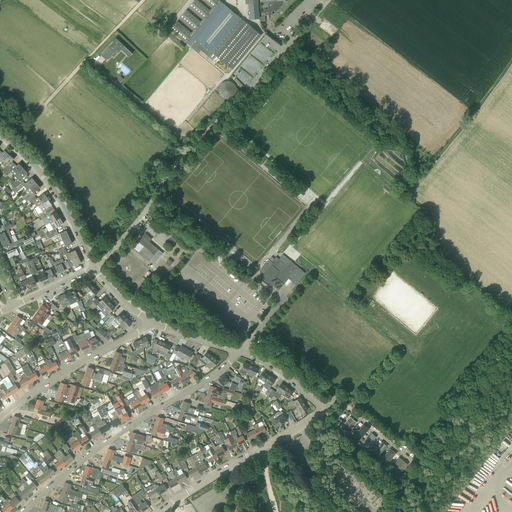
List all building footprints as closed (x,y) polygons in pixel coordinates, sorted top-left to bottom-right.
[(261,35),(228,7),(219,0),(203,0),(212,7),(209,11),(196,0),(194,0),(189,7),(203,18),(200,22),(186,10),(180,18),(194,30),(191,33),(177,21),(170,29),(198,53),(201,50),(216,62),(219,59),(232,69),(261,35)] [(247,0),(249,19),(259,18),(257,0),(247,0)] [(265,21),(265,16),(265,15),(268,15),(269,19),(274,24),(296,0),(287,0),(286,1),(284,0),(280,0),(274,1),(274,0),(260,0),(262,13),(260,13),(260,15),(261,15),(261,22),(265,21)] [(132,53),(116,38),(113,41),(114,42),(101,55),(103,57),(106,60),(114,53),(115,54),(118,52),(121,49),(129,57),(132,53)] [(226,99),(228,99),(229,99),(232,97),(234,96),(235,93),(236,91),(236,88),(235,85),(233,83),(230,82),(227,81),(224,82),(222,83),(220,85),(219,88),(219,91),(219,94),(221,96),(224,98),(226,99)] [(0,161),(2,163),(9,154),(5,150),(0,155),(0,161)] [(10,168),(8,166),(14,159),(9,154),(2,163),(6,167),(3,171),(5,173),(10,168)] [(5,173),(7,175),(11,172),(15,176),(23,168),(19,163),(12,170),(10,168),(5,173)] [(18,182),(15,184),(13,185),(15,188),(23,181),(21,179),(28,173),(23,168),(15,176),(13,177),(18,182)] [(23,181),(15,188),(14,189),(17,192),(24,186),(27,190),(36,182),(32,177),(25,183),(23,181)] [(27,198),(29,200),(35,196),(36,195),(34,192),(40,188),(36,182),(27,190),(31,195),(27,198)] [(42,203),(48,199),(44,193),(37,199),(35,196),(29,200),(31,203),(33,201),(37,207),(42,203)] [(41,217),(47,213),(52,209),(50,206),(52,205),(48,199),(42,203),(44,206),(41,209),(43,212),(39,214),(41,217)] [(56,211),(54,213),(52,209),(47,213),(41,217),(42,219),(43,219),(44,221),(47,220),(51,218),(53,221),(60,217),(56,211)] [(60,217),(53,221),(50,223),(52,227),(55,225),(57,227),(63,223),(60,217)] [(0,218),(0,226),(2,225),(4,228),(10,224),(9,222),(4,224),(0,218)] [(12,227),(10,224),(4,228),(5,231),(0,233),(0,239),(1,241),(11,236),(8,229),(12,227)] [(66,230),(60,233),(59,233),(62,240),(69,236),(66,230)] [(48,239),(56,235),(58,234),(57,231),(50,234),(47,236),(48,239)] [(172,243),(177,239),(173,235),(169,240),(172,243)] [(4,247),(11,244),(12,243),(13,246),(20,243),(25,240),(24,238),(14,242),(11,236),(1,241),(4,247)] [(66,250),(64,247),(66,246),(65,246),(66,246),(72,243),(69,236),(62,240),(59,241),(62,248),(58,250),(59,252),(60,253),(66,250)] [(159,249),(143,236),(133,248),(139,254),(141,252),(150,259),(159,249)] [(9,258),(16,255),(20,253),(17,247),(21,246),(20,243),(13,246),(15,249),(13,249),(6,252),(9,258)] [(68,261),(71,259),(78,256),(75,250),(69,253),(69,252),(67,253),(66,250),(60,253),(61,256),(65,254),(68,261)] [(12,265),(16,263),(17,266),(28,261),(27,258),(23,259),(20,253),(16,255),(9,258),(12,265)] [(305,273),(300,269),(283,254),(279,259),(276,257),(272,262),(269,260),(260,271),(264,274),(262,277),(277,289),(278,289),(279,290),(289,279),(296,285),(305,273)] [(81,262),(78,256),(71,259),(74,265),(81,262)] [(165,262),(170,266),(173,261),(169,257),(165,262)] [(65,270),(63,266),(65,265),(64,262),(62,258),(54,262),(52,258),(49,259),(52,266),(55,265),(56,266),(55,266),(58,273),(65,270)] [(54,275),(52,271),(54,270),(52,266),(49,259),(46,260),(50,268),(44,271),(47,278),(54,275)] [(32,267),(35,274),(37,279),(39,278),(41,281),(47,278),(44,271),(38,274),(34,266),(32,267)] [(33,276),(27,279),(30,286),(36,283),(35,280),(37,279),(35,274),(32,267),(29,268),(33,276)] [(30,286),(27,279),(23,271),(17,274),(18,278),(21,277),(23,281),(20,282),(24,289),(30,286)] [(87,292),(93,286),(88,281),(82,287),(87,292)] [(98,292),(93,286),(87,292),(85,294),(90,299),(98,292)] [(64,294),(68,301),(69,304),(70,305),(77,301),(79,300),(74,290),(71,292),(71,291),(64,294)] [(69,304),(68,301),(64,294),(58,297),(63,307),(69,304)] [(97,299),(93,302),(89,306),(92,309),(97,305),(102,310),(110,302),(105,297),(100,302),(97,299)] [(88,307),(89,306),(93,302),(90,299),(85,304),(88,307)] [(51,302),(48,305),(52,308),(55,311),(58,308),(51,302)] [(102,319),(105,322),(113,315),(110,312),(115,307),(110,302),(102,310),(100,311),(105,316),(102,319)] [(52,308),(48,305),(47,303),(45,306),(43,304),(37,312),(46,318),(50,314),(48,313),(52,308)] [(46,318),(37,312),(32,320),(37,323),(38,322),(42,325),(46,318)] [(114,320),(119,325),(121,323),(127,318),(122,313),(116,318),(113,315),(105,322),(108,326),(114,320)] [(12,323),(23,331),(24,332),(26,329),(23,327),(23,326),(19,324),(23,319),(17,315),(12,323)] [(127,318),(121,323),(119,325),(124,330),(132,323),(127,318)] [(23,331),(12,323),(6,331),(12,335),(14,331),(18,333),(19,332),(21,334),(23,331)] [(108,333),(104,337),(108,340),(111,337),(110,336),(116,331),(114,329),(112,330),(108,333)] [(102,339),(104,337),(97,331),(96,333),(96,335),(102,339)] [(99,343),(97,338),(96,337),(91,339),(91,338),(92,337),(89,332),(85,333),(86,336),(90,346),(99,343)] [(51,346),(56,343),(52,336),(47,338),(51,346)] [(78,341),(81,350),(90,346),(86,336),(84,337),(84,338),(79,341),(78,341)] [(139,340),(143,347),(149,344),(146,337),(139,340)] [(64,346),(69,356),(78,352),(77,349),(76,348),(71,338),(62,342),(64,346)] [(12,342),(22,349),(25,347),(19,343),(14,339),(12,342)] [(126,349),(140,358),(142,357),(140,353),(143,352),(141,348),(143,347),(139,340),(133,343),(136,349),(133,351),(130,345),(129,345),(126,349)] [(158,340),(154,347),(157,348),(156,351),(159,353),(161,350),(164,343),(158,340)] [(161,350),(159,353),(167,356),(165,358),(169,360),(172,354),(169,353),(168,353),(167,353),(171,346),(164,343),(161,350)] [(61,360),(69,356),(64,346),(62,347),(64,349),(65,349),(65,351),(58,354),(61,360)] [(179,348),(176,346),(173,352),(176,354),(177,354),(188,360),(193,352),(187,349),(187,350),(180,346),(179,348)] [(33,363),(37,361),(31,351),(27,353),(33,363)] [(116,351),(113,360),(124,364),(125,358),(121,357),(122,353),(116,351)] [(197,364),(199,360),(206,365),(207,363),(213,357),(207,352),(202,358),(196,353),(192,360),(197,364)] [(218,361),(213,357),(207,363),(213,367),(218,361)] [(17,374),(15,371),(8,359),(7,359),(4,361),(13,376),(17,374)] [(45,361),(50,371),(59,367),(56,361),(51,364),(50,363),(52,362),(50,359),(45,361)] [(116,371),(120,371),(121,367),(124,368),(126,364),(124,364),(113,360),(110,369),(116,371)] [(42,376),(50,371),(45,361),(38,365),(40,369),(39,370),(42,376)] [(245,362),(241,370),(247,373),(251,365),(245,362)] [(247,373),(254,376),(257,369),(251,365),(247,373)] [(197,374),(193,371),(191,369),(188,370),(187,368),(183,367),(179,369),(178,366),(175,368),(177,372),(182,382),(190,378),(190,377),(197,374)] [(88,367),(85,376),(96,379),(98,380),(102,381),(104,374),(109,376),(110,372),(104,369),(102,375),(93,372),(94,369),(88,367)] [(182,382),(177,372),(175,368),(168,372),(165,367),(162,369),(165,376),(169,374),(172,380),(170,381),(173,387),(182,382)] [(30,382),(25,373),(23,370),(19,372),(21,376),(22,376),(24,379),(19,382),(22,387),(30,382)] [(264,384),(265,382),(269,375),(263,371),(259,378),(259,379),(258,380),(264,384)] [(27,372),(25,373),(30,382),(39,378),(35,372),(28,376),(27,374),(28,374),(27,372)] [(224,375),(218,379),(223,386),(229,381),(224,375)] [(275,379),(269,375),(265,382),(268,384),(265,388),(267,390),(269,387),(270,388),(275,379)] [(98,380),(96,379),(85,376),(82,385),(88,387),(91,379),(93,379),(92,380),(97,382),(98,380)] [(168,380),(167,380),(166,376),(159,380),(160,381),(156,383),(161,393),(170,389),(167,383),(164,384),(164,383),(168,380)] [(142,381),(143,383),(146,389),(150,387),(145,379),(142,381)] [(7,383),(5,380),(3,382),(4,383),(11,394),(19,389),(15,384),(13,385),(11,381),(7,383)] [(61,382),(58,391),(69,395),(76,397),(80,387),(72,384),(70,388),(66,387),(67,384),(61,382)] [(0,398),(2,397),(3,399),(11,394),(4,383),(0,385),(0,389),(2,392),(0,393),(0,398)] [(156,383),(153,385),(155,389),(150,392),(153,398),(161,393),(156,383)] [(232,383),(228,390),(232,391),(235,391),(237,385),(232,383)] [(276,392),(273,390),(268,396),(271,398),(275,392),(281,397),(283,394),(287,387),(281,383),(276,392)] [(221,399),(223,392),(222,392),(222,391),(220,391),(220,390),(216,389),(216,387),(210,386),(207,395),(218,398),(221,399)] [(273,390),(270,388),(269,387),(267,390),(264,394),(268,396),(273,390)] [(293,391),(287,387),(283,394),(288,398),(293,391)] [(134,391),(135,392),(138,399),(142,404),(150,400),(146,394),(142,397),(137,389),(134,391)] [(76,397),(69,395),(58,391),(55,400),(61,402),(62,399),(74,403),(76,397)] [(142,404),(138,399),(135,392),(133,393),(134,396),(128,399),(127,397),(123,399),(126,404),(127,406),(130,404),(134,409),(142,404)] [(126,404),(123,399),(121,394),(116,397),(121,407),(126,404)] [(204,403),(210,405),(212,402),(224,406),(226,400),(221,399),(218,398),(207,395),(204,403)] [(287,403),(288,405),(289,406),(294,403),(297,407),(304,403),(300,397),(293,401),(292,400),(287,403)] [(38,399),(35,408),(45,411),(47,406),(44,405),(43,406),(42,406),(44,401),(38,399)] [(276,400),(273,402),(278,410),(281,408),(276,400)] [(198,415),(200,411),(196,410),(189,407),(190,403),(184,401),(181,410),(195,414),(196,415),(198,415)] [(304,403),(297,407),(301,414),(308,409),(304,403)] [(38,419),(39,417),(49,420),(51,413),(45,411),(35,408),(32,417),(38,419)] [(127,412),(124,408),(120,410),(119,408),(115,410),(115,411),(116,413),(121,422),(130,418),(127,412)] [(196,415),(195,414),(181,410),(178,419),(184,421),(185,418),(190,420),(191,418),(195,419),(196,415)] [(121,422),(116,413),(115,411),(111,413),(112,417),(111,417),(112,420),(110,421),(113,427),(121,422)] [(283,413),(281,411),(275,414),(277,417),(281,424),(287,420),(283,413)] [(106,423),(104,420),(102,421),(98,414),(92,418),(96,424),(102,434),(110,429),(106,423)] [(281,424),(277,417),(275,414),(269,418),(275,427),(281,424)] [(11,425),(22,428),(23,424),(19,423),(20,417),(14,416),(11,425)] [(157,416),(155,425),(165,429),(167,424),(163,423),(163,424),(162,423),(164,418),(157,416)] [(351,416),(344,424),(351,429),(357,421),(351,416)] [(206,430),(214,425),(219,422),(213,420),(211,423),(209,426),(200,423),(199,428),(201,429),(206,430)] [(249,423),(251,426),(252,428),(253,428),(254,430),(246,433),(249,439),(258,435),(253,425),(252,423),(251,422),(249,423)] [(266,431),(266,430),(263,425),(259,427),(257,423),(253,425),(258,435),(266,431)] [(96,424),(94,425),(92,426),(95,430),(90,433),(93,438),(102,434),(96,424)] [(199,428),(195,427),(187,424),(185,429),(200,434),(206,430),(201,429),(199,428)] [(22,428),(11,425),(9,434),(15,435),(20,436),(22,428)] [(79,428),(83,435),(87,432),(83,425),(79,428)] [(169,430),(165,429),(155,425),(152,434),(163,438),(165,431),(168,432),(169,430)] [(235,427),(240,435),(244,433),(240,425),(235,427)] [(355,435),(361,441),(370,431),(364,425),(355,435)] [(238,438),(236,434),(237,433),(235,429),(230,432),(232,436),(237,446),(246,441),(243,435),(238,438)] [(74,433),(76,436),(82,446),(90,441),(86,435),(82,438),(77,430),(74,433)] [(371,431),(362,442),(368,446),(376,435),(371,431)] [(129,441),(140,445),(141,445),(142,445),(142,444),(144,440),(143,439),(144,436),(132,432),(129,441)] [(167,441),(177,444),(178,439),(171,437),(171,436),(169,435),(167,441)] [(74,451),(82,446),(76,436),(74,438),(76,440),(77,439),(78,441),(71,446),(74,451)] [(232,436),(228,438),(225,439),(223,436),(220,437),(220,438),(223,443),(225,442),(226,444),(229,450),(237,446),(232,436)] [(0,445),(2,446),(7,447),(10,438),(5,437),(4,442),(0,440),(0,445)] [(61,444),(66,451),(69,449),(64,441),(61,444)] [(145,446),(141,445),(140,445),(129,441),(126,450),(132,452),(134,447),(136,448),(144,451),(145,446)] [(220,448),(218,445),(215,447),(213,442),(210,444),(217,457),(225,452),(222,446),(220,448)] [(374,453),(378,456),(388,445),(384,442),(374,453)] [(217,457),(210,444),(208,445),(209,448),(207,450),(209,453),(209,454),(206,456),(209,461),(217,457)] [(391,447),(381,459),(387,464),(397,452),(391,447)] [(415,460),(419,456),(409,447),(403,453),(407,457),(409,455),(415,460)] [(108,448),(105,457),(117,461),(118,456),(114,455),(114,456),(113,456),(115,450),(108,448)] [(58,452),(57,452),(66,464),(73,459),(70,453),(65,457),(60,449),(58,451),(58,452)] [(43,459),(45,461),(47,465),(50,462),(45,456),(42,451),(38,454),(42,459),(43,459)] [(198,453),(191,456),(194,463),(198,470),(199,473),(208,469),(205,463),(204,463),(202,459),(205,458),(202,454),(201,451),(198,453)] [(58,470),(66,464),(57,452),(54,455),(59,461),(54,465),(58,470)] [(49,453),(45,456),(50,462),(54,459),(49,453)] [(198,470),(194,463),(191,456),(188,458),(193,469),(188,471),(191,477),(199,473),(198,470)] [(110,464),(115,465),(118,466),(119,464),(116,463),(117,461),(105,457),(102,466),(109,468),(110,464)] [(142,458),(139,468),(141,469),(153,461),(142,458)] [(394,469),(398,473),(408,461),(403,458),(394,469)] [(46,465),(44,467),(41,464),(39,466),(39,465),(38,466),(41,470),(48,478),(55,472),(51,467),(49,469),(46,465)] [(35,476),(37,478),(36,479),(40,484),(48,478),(41,470),(38,466),(34,469),(31,471),(28,473),(32,478),(35,476)] [(94,478),(96,478),(99,469),(96,468),(96,469),(92,468),(92,467),(86,466),(83,475),(94,478)] [(119,474),(111,471),(102,468),(101,471),(118,477),(119,474)] [(175,469),(172,470),(179,483),(187,479),(184,473),(179,476),(175,469)] [(179,483),(172,470),(169,472),(172,479),(167,482),(170,488),(179,483)] [(92,486),(94,478),(83,475),(81,484),(89,486),(88,490),(98,492),(99,488),(92,486)] [(20,481),(23,484),(30,493),(37,486),(33,482),(29,485),(23,478),(20,481)] [(141,484),(138,478),(136,479),(142,490),(145,495),(148,494),(151,499),(159,494),(153,485),(150,486),(145,489),(143,485),(142,485),(141,484)] [(62,492),(75,496),(82,498),(83,493),(71,489),(71,490),(69,490),(71,485),(65,483),(62,492)] [(112,491),(116,496),(126,489),(122,483),(112,491)] [(30,493),(23,484),(19,488),(21,490),(22,489),(23,490),(19,494),(23,499),(30,493)] [(155,484),(153,485),(159,494),(167,490),(164,484),(157,488),(156,486),(155,484)] [(143,504),(140,500),(142,498),(142,497),(145,495),(142,490),(138,492),(131,497),(132,499),(135,503),(141,511),(149,507),(146,501),(143,504)] [(74,500),(75,496),(62,492),(59,501),(67,503),(68,498),(74,500)] [(8,511),(13,508),(5,499),(2,496),(0,498),(4,501),(1,503),(4,506),(5,505),(6,506),(2,509),(4,511),(8,511)] [(7,498),(5,499),(13,508),(20,501),(16,497),(10,502),(8,501),(9,500),(7,498)] [(141,511),(135,503),(132,499),(127,502),(131,509),(129,510),(129,511),(141,511)] [(45,500),(42,509),(51,511),(57,511),(58,510),(51,507),(51,506),(50,505),(51,502),(45,500)]
